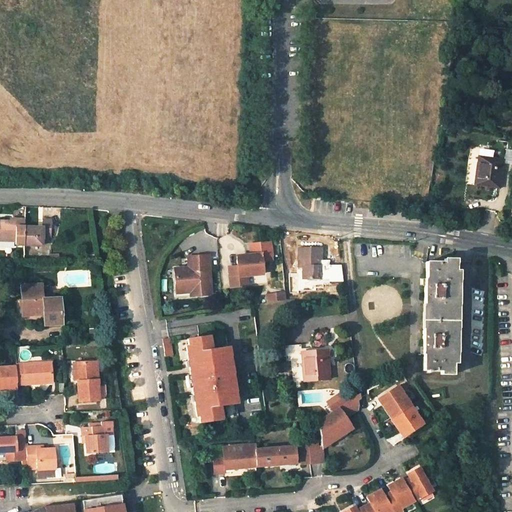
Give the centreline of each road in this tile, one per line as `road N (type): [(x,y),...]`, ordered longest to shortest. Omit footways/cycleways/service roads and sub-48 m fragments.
road 1 (residential): [(172,509),(300,499),(311,485),(351,482),(387,456),(365,417)]
road 2 (unclassified): [(344,224),(127,203)]
road 3 (residential): [(143,328),(172,509)]
road 4 (residential): [(143,328),(222,316),(231,324),(245,413)]
road 5 (unclassified): [(511,249),(344,224)]
road 6 (residential): [(344,224),(360,374)]
road 7 (unknown): [(466,240),(470,369)]
road 8 (unclassified): [(127,203),(0,196)]
road 9 (residential): [(127,203),(143,328)]
